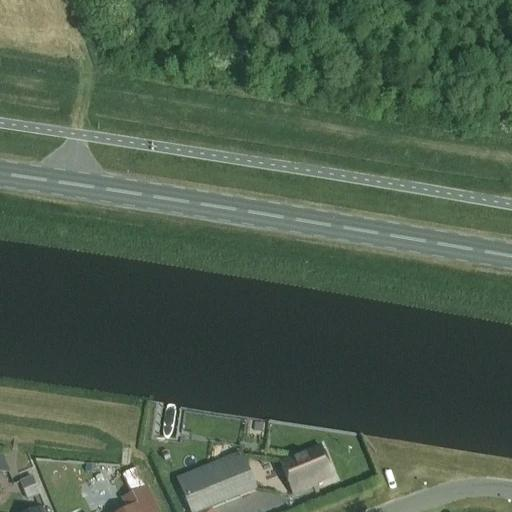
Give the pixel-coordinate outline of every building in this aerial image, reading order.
[(309,489),(334,479),(321,448),(280,465),(294,497),(310,491),(309,489)] [(207,511),(257,492),(242,455),(177,481),(190,511),(207,511)] [(0,457),(0,473),(11,475),(7,466),(3,458),(0,457)] [(96,468),(86,467),(86,474),(95,475),(96,468)] [(158,511),(138,470),(124,477),(133,495),(123,500),(128,511),(158,511)]
